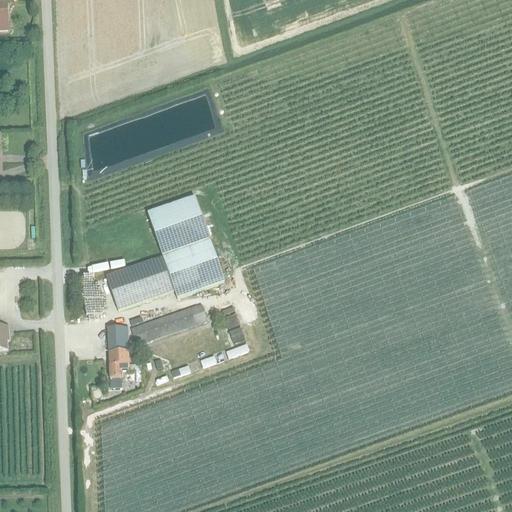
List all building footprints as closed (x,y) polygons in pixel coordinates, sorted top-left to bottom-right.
[(0,0),(0,31),(8,31),(7,14),(5,14),(4,5),(1,5),(0,0)] [(148,217),(163,259),(210,243),(195,201),(148,217)] [(225,285),(210,243),(163,259),(154,263),(106,279),(118,313),(175,294),(177,301),(225,285)] [(190,311),(131,332),(136,347),(195,327),(208,322),(203,307),(190,311)] [(0,351),(7,352),(7,342),(9,342),(8,328),(0,328),(0,351)] [(128,329),(108,330),(109,361),(110,381),(110,391),(122,390),(122,380),(122,373),(129,372),(129,367),(128,329)] [(129,367),(129,372),(136,372),(136,384),(143,384),(142,366),(129,367)]
